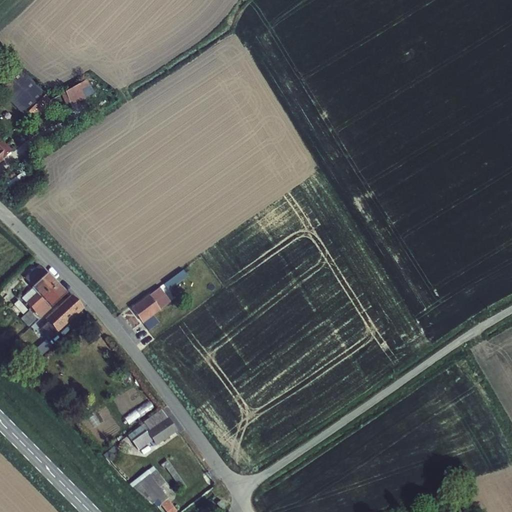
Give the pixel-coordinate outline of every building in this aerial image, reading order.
[(48,101),(0,52),(0,86),(32,119),(49,102),(48,101)] [(72,104),(95,93),(88,78),(65,90),(72,104)] [(0,143),(0,160),(8,153),(0,143)] [(27,277),(33,283),(48,269),(41,263),(27,277)] [(28,298),(33,304),(59,279),(48,269),(33,283),(38,288),(28,298)] [(171,288),(189,275),(184,269),(166,282),(171,288)] [(59,279),(33,304),(44,315),(70,290),(59,279)] [(168,304),(158,290),(130,309),(142,326),(153,319),(150,315),(168,304)] [(85,305),(73,294),(54,313),(52,318),(50,320),(59,330),(85,305)] [(20,295),(16,299),(26,310),(31,306),(20,295)] [(30,325),(38,317),(30,309),(22,318),(30,325)] [(38,345),(40,354),(47,352),(44,343),(38,345)] [(164,410),(154,419),(159,425),(148,433),(156,441),(159,438),(164,444),(180,430),(164,410)]
